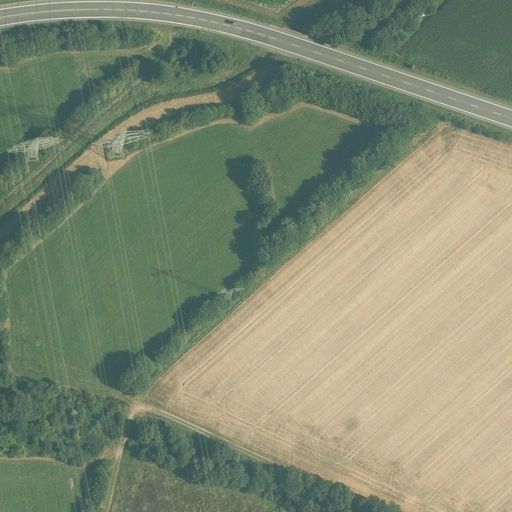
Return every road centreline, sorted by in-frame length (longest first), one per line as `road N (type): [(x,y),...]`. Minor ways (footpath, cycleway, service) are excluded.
road 1 (primary): [(0,18),(105,10),(206,23),(511,119)]
road 2 (track): [(441,122),(166,364),(137,406)]
road 3 (track): [(376,511),(137,406)]
road 4 (track): [(0,204),(180,42)]
